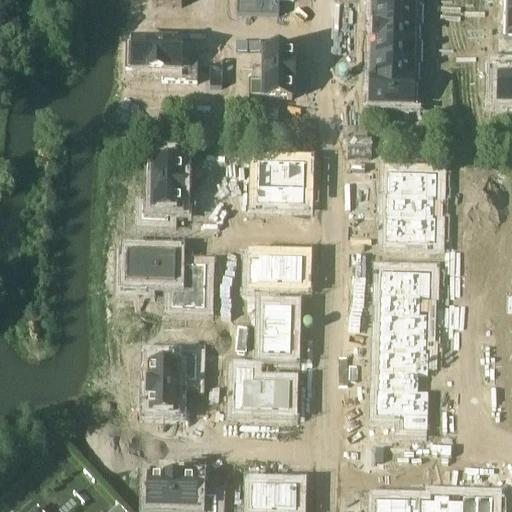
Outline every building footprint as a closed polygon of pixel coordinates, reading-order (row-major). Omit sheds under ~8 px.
[(152,0),(152,9),(181,9),(181,0),(152,0)] [(243,0),(237,0),(237,16),(278,18),(279,3),(294,3),(293,0),(243,0)] [(372,0),(373,7),(373,8),(423,9),(423,0),(372,0)] [(373,8),(373,27),(420,28),(420,29),(423,29),(423,9),(373,8)] [(498,39),(498,52),(511,52),(511,17),(504,17),(503,40),(498,39)] [(373,27),(372,46),(420,47),(420,29),(420,28),(373,27)] [(126,43),(125,72),(148,72),(148,73),(162,73),(161,85),(197,86),(197,61),(180,60),(180,45),(126,43)] [(372,46),(372,65),(419,67),(422,67),(422,48),(420,48),(420,47),(372,46)] [(249,83),(249,100),(292,101),(292,85),(293,86),(293,70),(292,70),(293,54),(264,53),(263,83),(249,83)] [(210,65),(209,90),(221,91),(222,65),(210,65)] [(372,65),(372,83),(417,86),(419,86),(419,67),(372,65)] [(453,67),(445,67),(445,79),(453,79),(453,67)] [(511,68),(492,68),(491,106),(503,106),(503,111),(511,110),(511,68)] [(372,83),(370,108),(396,109),(396,120),(421,121),(422,108),(417,107),(417,86),(372,83)] [(143,212),(142,225),(167,226),(168,214),(180,214),(181,199),(182,183),(181,183),(182,167),(153,166),(152,212),(143,212)] [(384,175),(383,200),(383,201),(436,202),(436,180),(437,167),(412,166),(411,175),(384,175)] [(257,169),(256,207),(304,208),(305,170),(289,169),(273,168),(273,169),(257,169)] [(207,180),(207,205),(220,206),(220,181),(207,180)] [(383,201),(383,223),(435,224),(436,202),(383,201)] [(383,224),(382,249),(410,249),(409,259),(434,259),(435,246),(435,224),(383,223),(383,224)] [(124,257),(123,294),(146,294),(146,287),(172,287),(171,313),(204,314),(205,270),(175,270),(175,258),(124,257)] [(241,287),(241,300),(247,300),(247,301),(272,302),(272,290),(302,290),(303,265),(296,264),(283,263),(283,264),(250,263),(250,288),(241,287)] [(377,274),(377,300),(429,301),(430,279),(430,266),(405,265),(405,275),(379,274),(377,274)] [(374,318),(374,319),(429,320),(429,301),(377,300),(377,318),(374,318)] [(247,301),(247,314),(263,314),(263,360),(291,361),(291,345),(292,345),(292,329),(292,313),(271,313),(272,302),(247,301)] [(374,319),(373,338),(428,340),(429,320),(374,319)] [(373,338),(373,358),(428,359),(428,340),(373,338)] [(373,358),(372,377),(375,378),(428,379),(428,359),(373,358)] [(148,385),(148,400),(149,400),(148,416),(153,416),(153,422),(172,422),(172,417),(177,417),(177,385),(195,385),(196,361),(150,359),(149,385),(148,385)] [(235,372),(234,417),(289,418),(290,389),(254,388),(254,372),(235,372)] [(375,392),(375,396),(428,397),(428,396),(427,396),(428,379),(375,378),(375,392)] [(375,396),(374,422),(402,423),(402,432),(427,433),(427,420),(428,397),(375,396)] [(381,478),(381,487),(391,488),(391,478),(381,478)] [(391,478),(391,488),(400,488),(400,479),(391,478)] [(410,479),(410,488),(419,488),(419,479),(410,479)] [(420,479),(419,488),(429,488),(429,480),(420,479)] [(438,479),(438,488),(448,489),(448,480),(438,479)] [(448,480),(448,489),(458,489),(458,480),(448,480)] [(467,480),(467,490),(477,490),(477,481),(467,480)] [(149,482),(148,510),(194,511),(193,511),(215,511),(216,500),(196,500),(196,483),(180,482),(181,481),(165,481),(165,482),(149,482)] [(477,481),(477,490),(486,490),(486,481),(477,481)] [(296,511),(297,491),(291,491),(291,490),(278,490),(278,491),(252,490),(251,511),(296,511)] [(389,511),(390,499),(375,498),(375,503),(374,511),(389,511)] [(390,499),(389,511),(404,511),(404,504),(405,499),(390,499)] [(404,504),(404,511),(418,511),(419,500),(405,499),(404,504)] [(418,511),(433,511),(433,500),(419,500),(418,511)] [(433,511),(447,511),(448,500),(433,500),(433,511)] [(448,500),(447,511),(461,511),(462,501),(448,500)] [(462,501),(461,511),(476,511),(477,501),(462,501)] [(477,501),(476,511),(503,511),(504,508),(492,507),(492,506),(492,501),(477,501)]
